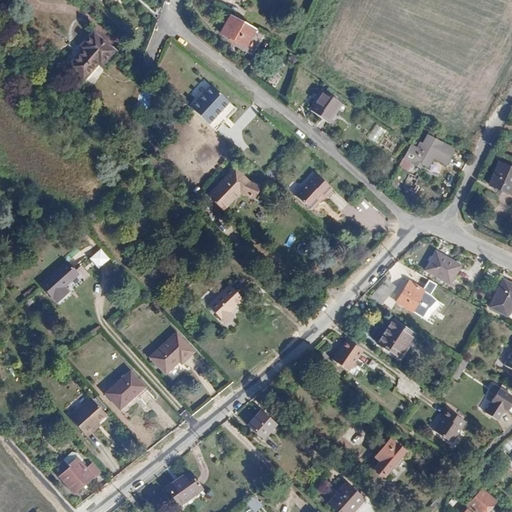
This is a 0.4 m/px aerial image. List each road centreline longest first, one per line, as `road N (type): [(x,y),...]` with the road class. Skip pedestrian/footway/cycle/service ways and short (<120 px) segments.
road 1 (residential): [(420,226),(168,15)]
road 2 (residential): [(93,511),(273,371)]
road 3 (residential): [(420,226),(273,371)]
road 4 (residential): [(441,228),(511,94)]
